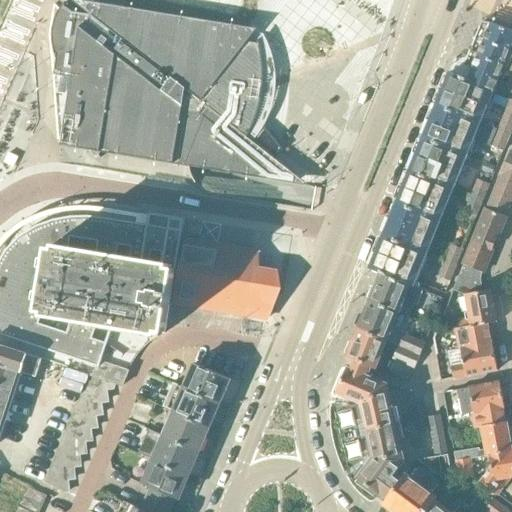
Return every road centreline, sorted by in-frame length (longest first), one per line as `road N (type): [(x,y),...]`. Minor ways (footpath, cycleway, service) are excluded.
road 1 (residential): [(332,231),(52,183),(0,208)]
road 2 (residential): [(80,511),(161,347),(184,339),(285,353)]
road 3 (secondary): [(357,237),(452,0)]
road 4 (secondary): [(423,0),(332,231)]
road 5 (secondary): [(285,353),(244,481)]
road 6 (secondary): [(306,360),(357,237)]
road 7 (secondary): [(332,231),(285,353)]
road 8 (residential): [(511,237),(500,276),(511,355)]
